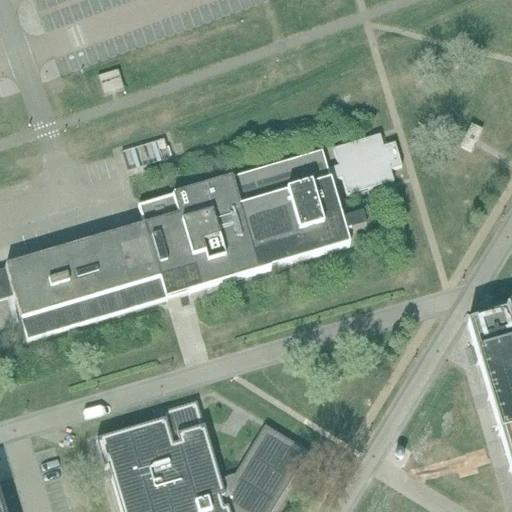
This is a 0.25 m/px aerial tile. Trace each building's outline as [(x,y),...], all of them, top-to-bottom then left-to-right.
[(117,73),(97,79),(103,98),(123,92),(117,73)] [(476,144),(478,141),(482,133),(471,127),(460,149),(471,154),(475,147),(476,144)] [(5,270),(5,272),(13,298),(12,298),(13,299),(14,306),(15,306),(22,329),(26,344),(166,303),(166,304),(167,304),(166,300),(188,293),(189,297),(189,296),(247,279),(267,273),(349,249),(347,241),(345,236),(351,234),(366,230),(362,217),(341,223),(341,221),(330,184),(335,182),(341,181),(346,198),(393,184),(390,173),(401,169),(394,146),(383,149),(379,138),(332,152),(337,169),(332,170),(326,172),(321,155),(138,209),(144,229),(139,231),(135,232),(5,270)] [(121,155),(127,174),(169,161),(164,142),(121,155)] [(0,303),(13,299),(12,298),(13,298),(5,272),(0,273),(0,303)] [(511,315),(466,330),(472,348),(474,347),(474,349),(478,347),(483,363),(479,364),(479,365),(477,366),(477,367),(479,366),(489,401),(487,401),(488,402),(490,402),(500,436),(498,437),(498,438),(500,437),(510,472),(508,473),(509,474),(511,473),(511,477),(511,315)] [(163,425),(95,445),(103,473),(107,471),(108,475),(110,479),(111,483),(119,511),(273,511),(308,456),(265,430),(235,478),(222,482),(219,483),(196,406),(160,417),(163,425)] [(393,458),(393,459),(393,460),(394,461),(395,462),(396,462),(396,463),(397,463),(398,463),(399,463),(400,462),(401,462),(401,461),(402,460),(402,459),(402,458),(402,457),(401,456),(401,455),(400,455),(399,454),(398,454),(397,454),(396,454),(395,454),(394,455),(394,456),(393,456),(393,457),(393,458)]
